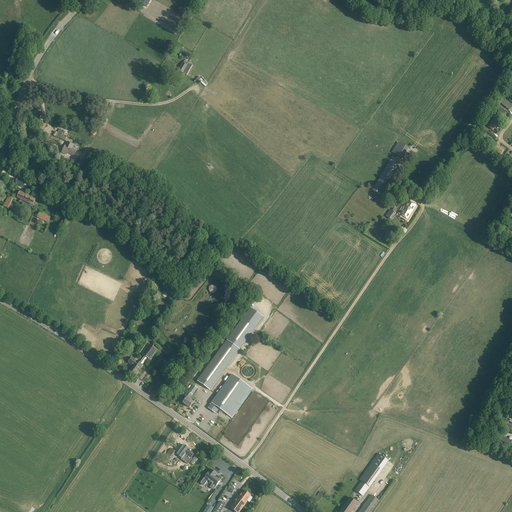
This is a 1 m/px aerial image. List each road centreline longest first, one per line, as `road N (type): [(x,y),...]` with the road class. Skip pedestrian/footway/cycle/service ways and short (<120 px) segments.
road 1 (tertiary): [(304,511),(0,301)]
road 2 (track): [(244,466),(386,256)]
road 3 (tertiary): [(0,160),(31,70),(87,0)]
road 4 (track): [(130,385),(43,511)]
